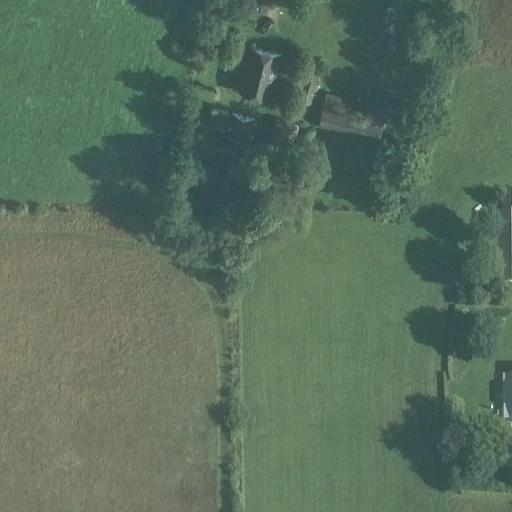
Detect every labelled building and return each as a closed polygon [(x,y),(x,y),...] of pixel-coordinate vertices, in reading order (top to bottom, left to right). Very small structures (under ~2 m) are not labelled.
[(281,53),(250,46),(240,90),(270,97),(281,53)] [(297,100),(311,103),(319,71),(305,67),(297,100)] [(323,107),(352,114),(356,100),(326,93),(323,107)] [(366,119),(322,108),(318,126),(376,140),(385,107),(370,103),(366,119)] [(224,141),(247,147),(255,118),(231,112),(224,141)] [(511,290),(511,217),(489,217),(489,291),(511,290)]
